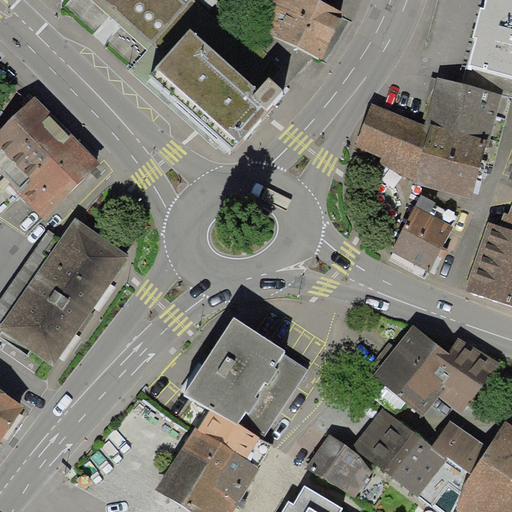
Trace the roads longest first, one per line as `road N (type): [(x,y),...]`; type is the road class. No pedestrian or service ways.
road 1 (secondary): [(135,344),(0,501)]
road 2 (secondary): [(306,211),(387,35)]
road 3 (secondary): [(0,5),(132,131)]
road 4 (secondary): [(387,35),(266,170)]
road 5 (secondary): [(379,291),(511,340)]
